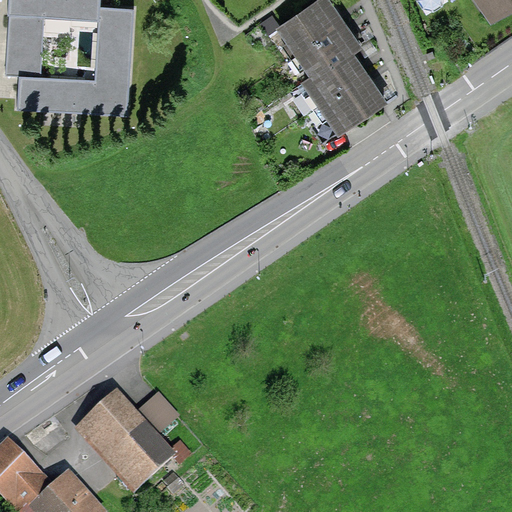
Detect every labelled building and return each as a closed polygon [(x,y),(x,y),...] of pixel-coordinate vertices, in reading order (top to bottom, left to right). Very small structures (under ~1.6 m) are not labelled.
[(100,0),(8,0),(5,75),(19,75),(17,108),(127,115),(134,8),(100,6),(100,0)] [(318,0),(280,27),(298,54),(343,24),(326,0),(318,0)] [(511,3),(511,0),(479,0),(492,18),(511,3)] [(305,81),(305,82),(358,46),(343,24),(298,54),(313,75),(305,81)] [(358,46),(305,82),(321,104),(365,74),(350,52),(358,46)] [(383,101),(365,74),(321,104),(339,131),(383,101)] [(177,417),(158,395),(135,415),(155,437),(177,417)] [(139,480),(169,453),(118,397),(88,424),(139,480)] [(179,444),(169,453),(179,464),(189,455),(179,444)] [(0,494),(16,511),(22,511),(28,507),(46,490),(7,448),(0,453),(0,494)] [(99,511),(70,479),(51,496),(66,511),(99,511)] [(32,511),(66,511),(51,496),(46,490),(28,507),(22,511),(31,511),(32,511)]
